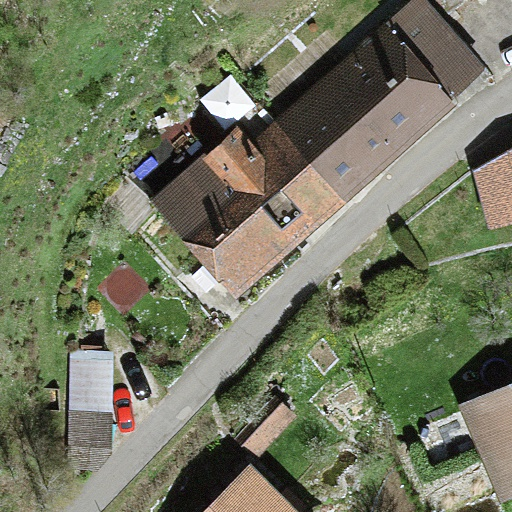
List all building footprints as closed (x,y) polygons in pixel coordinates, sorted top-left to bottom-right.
[(386,30),(280,124),(340,192),(479,68),(422,0),(414,0),(383,28),(386,30)] [(234,285),(340,192),(280,124),(252,149),(235,130),(156,199),(234,285)] [(491,221),(511,214),(511,151),(478,172),(491,221)] [(101,350),(81,350),(79,459),(98,459),(107,356),(101,356),(101,350)] [(511,387),(472,405),(507,488),(511,485),(511,387)] [(246,417),(250,421),(234,438),(251,454),(292,412),(276,393),(253,417),(250,413),(246,417)] [(289,511),(251,472),(210,511),(289,511)]
